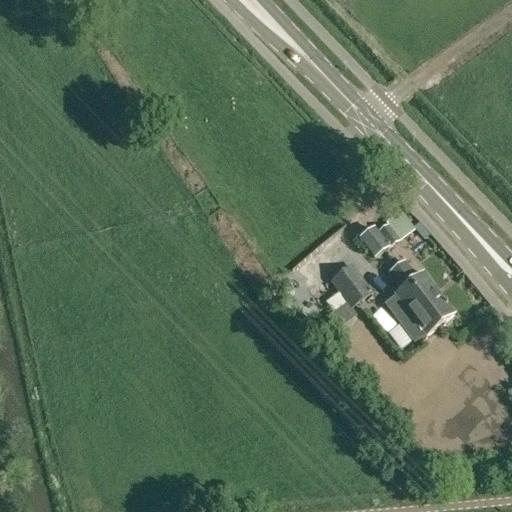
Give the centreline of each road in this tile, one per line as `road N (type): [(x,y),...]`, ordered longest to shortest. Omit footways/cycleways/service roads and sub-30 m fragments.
road 1 (secondary): [(511,275),(366,121)]
road 2 (residential): [(366,121),(511,11)]
road 3 (secondary): [(366,121),(247,0)]
